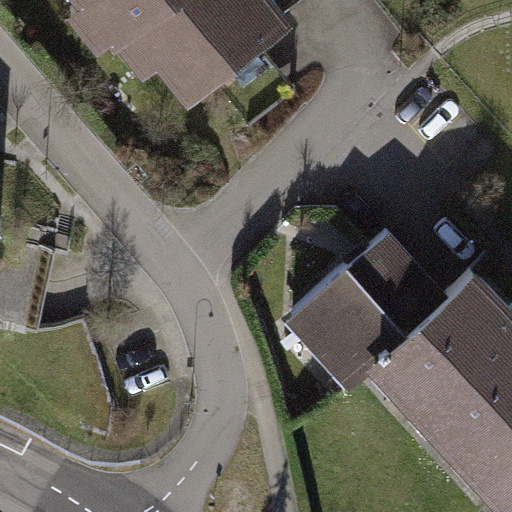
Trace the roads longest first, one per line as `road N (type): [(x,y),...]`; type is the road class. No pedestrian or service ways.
road 1 (residential): [(173,511),(218,431),(223,405),(210,343),(178,273),(0,59)]
road 2 (residential): [(112,511),(0,459)]
